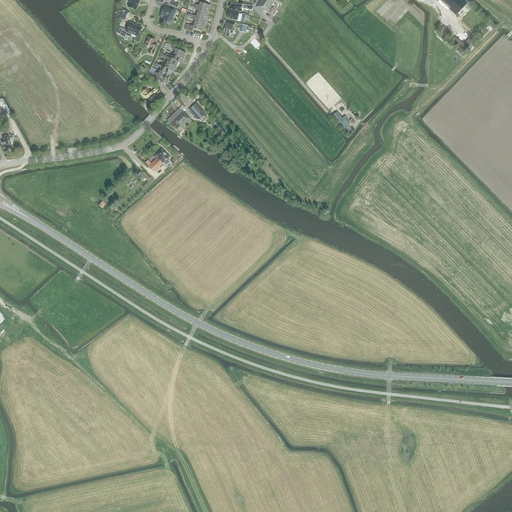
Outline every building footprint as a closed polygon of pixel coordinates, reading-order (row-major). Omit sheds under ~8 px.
[(138,0),(130,0),(128,7),(136,10),(139,1),(138,0)] [(282,5),(275,0),(274,0),(260,0),(256,7),(263,11),(274,17),(282,5)] [(467,4),(462,0),(439,0),(456,15),(467,4)] [(195,5),(195,7),(208,11),(210,6),(200,3),(199,6),(195,5)] [(253,6),(247,5),(242,4),(238,4),(238,5),(232,4),(232,5),(230,5),(229,6),(228,8),(229,8),(229,9),(241,12),(242,8),(252,10),(253,6)] [(165,5),(164,7),(160,14),(165,16),(163,22),(169,25),(175,12),(169,9),(170,7),(165,5)] [(195,7),(192,6),(191,8),(194,9),(198,10),(197,13),(207,16),(208,11),(195,7)] [(242,16),(242,14),(229,11),(227,18),(237,20),(238,17),(241,18),(242,16)] [(205,21),(192,17),(192,18),(191,19),(195,20),(194,23),(204,26),(205,21)] [(135,25),(129,22),(126,30),(123,29),(120,28),(117,33),(120,34),(120,35),(125,37),(126,35),(130,37),(131,34),(135,25)] [(193,29),(202,31),(204,26),(194,23),(193,26),(186,24),(184,29),(192,32),(193,29)] [(235,25),(232,24),(227,23),(226,27),(225,27),(224,32),(233,34),(234,29),(235,25)] [(141,27),(135,25),(131,34),(136,36),(134,41),(139,43),(141,36),(138,35),(141,27)] [(154,40),(148,37),(145,45),(151,48),(149,53),(152,55),(156,44),(153,43),(154,40)] [(463,44),(462,43),(455,37),(454,37),(452,40),(464,51),(467,48),(469,46),(472,42),(468,39),(464,43),(463,44)] [(175,51),(174,54),(183,58),(185,53),(172,47),(172,49),(175,51)] [(166,54),(165,56),(168,57),(172,59),(178,62),(181,63),(183,58),(174,54),(172,57),(169,55),(166,54)] [(168,57),(165,56),(164,58),(168,60),(167,62),(176,67),(178,62),(172,59),(168,57)] [(176,67),(167,62),(165,65),(162,64),(161,66),(164,67),(171,70),(174,72),(176,67)] [(169,75),(171,70),(164,67),(161,66),(158,64),(157,66),(161,68),(160,71),(169,75)] [(155,72),(154,74),(159,77),(158,80),(162,83),(164,81),(165,79),(167,80),(169,75),(160,71),(158,74),(155,72)] [(144,73),(142,72),(139,75),(139,76),(140,78),(142,79),(145,80),(147,78),(146,76),(144,73)] [(154,94),(159,91),(156,88),(152,91),(151,92),(150,90),(148,91),(146,88),(142,92),(144,94),(147,99),(154,94)] [(160,91),(157,93),(148,100),(151,104),(160,98),(160,97),(163,95),(160,91)] [(199,119),(205,114),(195,104),(189,109),(199,119)] [(191,121),(189,119),(182,112),(179,109),(167,121),(170,124),(174,129),(174,128),(177,131),(181,127),(183,128),(191,121)] [(350,123),(346,119),(347,118),(345,116),(342,118),(337,112),(332,116),(339,124),(343,129),(350,123)] [(5,147),(6,150),(12,148),(9,139),(15,138),(12,128),(5,130),(6,135),(7,135),(8,136),(2,137),(3,140),(1,141),(3,148),(5,147)] [(164,163),(169,157),(161,150),(154,157),(156,159),(149,167),(154,172),(163,163),(164,163)] [(143,171),(142,173),(141,172),(137,175),(139,177),(139,178),(142,182),(145,178),(148,181),(151,179),(143,171)]
